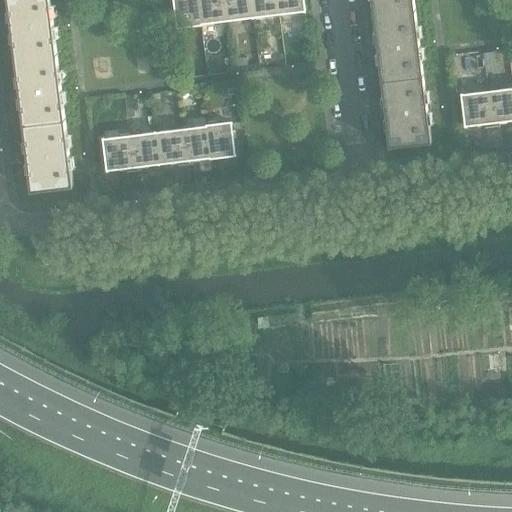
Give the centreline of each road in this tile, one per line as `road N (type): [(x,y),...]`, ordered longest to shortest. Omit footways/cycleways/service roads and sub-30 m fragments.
road 1 (residential): [(358,178),(17,217),(0,210)]
road 2 (motorway): [(275,511),(132,465),(0,398)]
road 3 (residential): [(358,178),(335,0)]
road 4 (residential): [(511,161),(358,178)]
